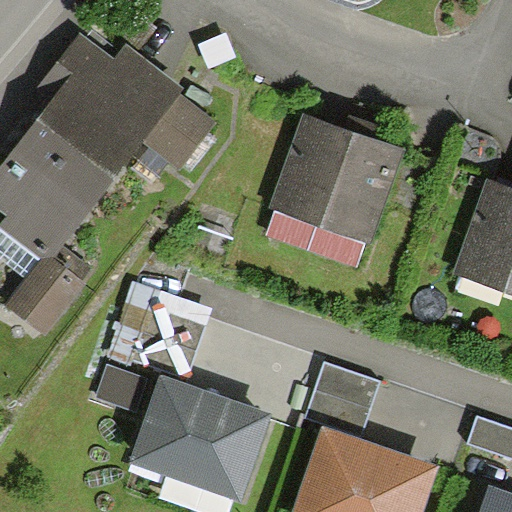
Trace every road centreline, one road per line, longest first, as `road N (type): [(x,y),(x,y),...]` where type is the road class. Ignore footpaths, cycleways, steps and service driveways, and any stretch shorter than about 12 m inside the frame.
road 1 (residential): [(511,0),(491,48),(451,82),(367,59),(246,0)]
road 2 (residential): [(511,403),(216,301)]
